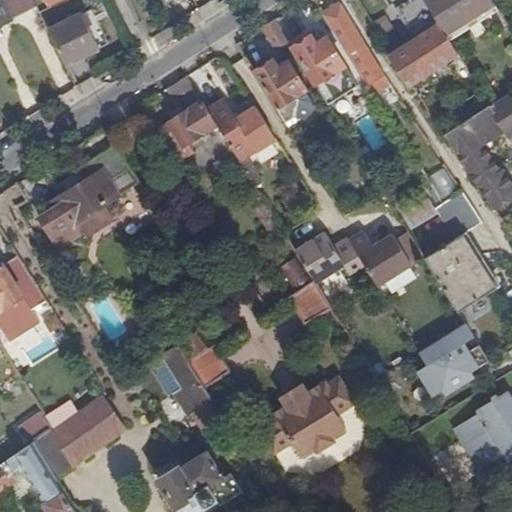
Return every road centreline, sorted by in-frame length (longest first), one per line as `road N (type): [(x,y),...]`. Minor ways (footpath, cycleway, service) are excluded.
road 1 (residential): [(0,165),(156,66)]
road 2 (residential): [(156,66),(266,0)]
